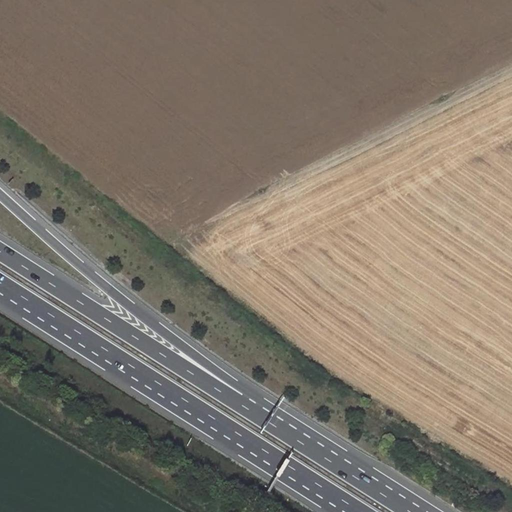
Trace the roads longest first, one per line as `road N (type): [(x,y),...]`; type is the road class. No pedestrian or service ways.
road 1 (trunk): [(0,281),(361,511)]
road 2 (trunk): [(237,402),(220,374),(0,194)]
road 3 (trunk): [(237,402),(0,251)]
road 4 (trunk): [(410,511),(237,402)]
